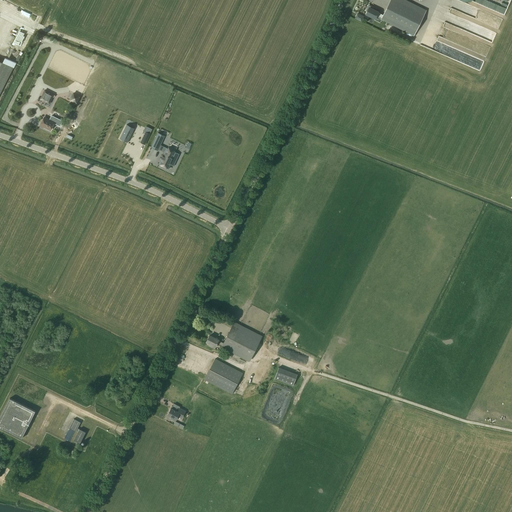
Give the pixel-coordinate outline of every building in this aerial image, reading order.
[(365,12),(365,11),(366,12),(365,14),(374,19),(375,16),(381,19),(414,35),(428,6),(415,0),(390,0),(383,16),(377,13),(371,10),(372,8),(372,9),(372,8),(368,6),(365,12)] [(22,37),(26,39),(29,32),(20,28),(11,48),(16,50),(22,37)] [(0,95),(13,67),(0,60),(0,95)] [(45,90),(40,99),(46,102),(49,96),(52,97),(54,95),(45,90)] [(73,93),(70,100),(76,103),(79,96),(73,93)] [(41,124),(44,126),(44,127),(50,130),(54,122),(45,117),(41,124)] [(119,140),(127,144),(134,129),(127,126),(119,140)] [(143,137),(140,142),(145,145),(150,134),(146,132),(144,134),(146,135),(144,138),(143,137)] [(158,150),(165,136),(157,133),(151,147),(158,150)] [(170,165),(174,166),(177,160),(173,159),(176,152),(166,148),(159,164),(168,169),(170,165)] [(206,342),(210,344),(210,345),(215,348),(217,344),(222,346),(221,347),(250,361),(263,336),(234,322),(223,343),(219,340),(210,335),(206,342)] [(215,359),(204,380),(232,394),(243,373),(215,359)] [(275,379),(288,384),(294,386),(298,375),(279,368),(275,379)] [(261,380),(264,373),(259,371),(255,378),(261,380)] [(0,417),(0,427),(22,438),(36,411),(10,398),(0,417)] [(168,415),(172,417),(171,418),(176,421),(178,416),(182,418),(185,411),(180,408),(178,412),(171,408),(168,415)] [(74,419),(70,427),(76,431),(77,430),(78,431),(74,440),(80,443),(86,432),(80,429),(79,429),(78,428),(81,422),(74,419)]
